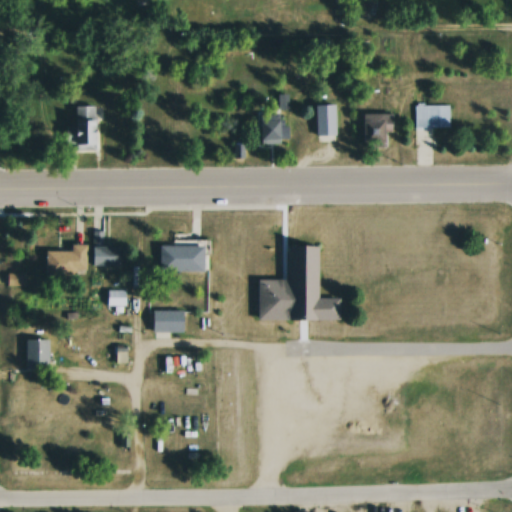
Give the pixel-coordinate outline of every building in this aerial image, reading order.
[(333,104),(314,104),(314,135),(333,135),(333,104)] [(71,105),(70,149),(94,150),(96,105),(71,105)] [(413,105),(413,128),(448,128),(448,105),(413,105)] [(381,147),(381,131),(389,131),(389,113),(360,113),(360,147),(381,147)] [(285,143),(285,115),(258,115),(258,143),(285,143)] [(117,266),(118,246),(101,246),(101,232),(91,232),(91,265),(117,266)] [(43,275),(76,275),(76,270),(84,270),(84,244),(69,244),(69,251),(43,251),(43,275)] [(202,245),(157,245),(157,271),(202,271),(202,245)] [(336,318),(336,298),(316,298),(316,246),(287,245),(286,280),(257,280),(256,318),(336,318)] [(181,332),(181,310),(149,310),(149,332),(181,332)] [(47,368),(47,338),(23,338),(23,368),(47,368)]
